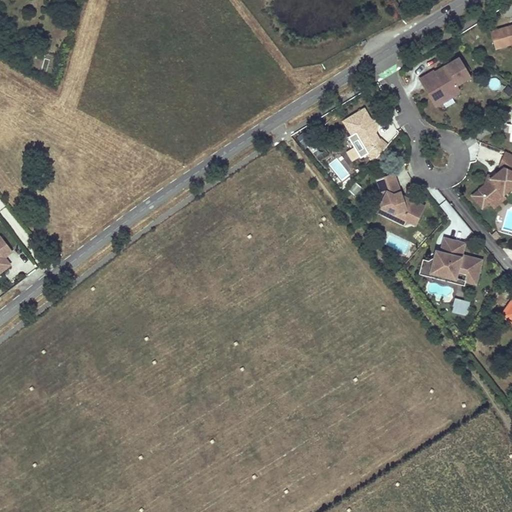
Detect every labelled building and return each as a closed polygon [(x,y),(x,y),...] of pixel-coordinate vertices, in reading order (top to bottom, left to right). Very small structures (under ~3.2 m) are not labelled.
[(511,22),(489,29),(495,47),(511,41),(511,22)] [(435,71),(421,79),(429,94),(436,90),(443,103),(461,93),(459,90),(457,86),(472,78),(460,58),(443,68),(444,70),(436,74),(435,71)] [(443,103),(436,90),(429,94),(428,94),(436,107),(443,103)] [(366,106),(343,118),(361,155),(366,152),(374,158),(388,143),(380,137),(376,129),(379,124),(378,119),(373,119),(366,106)] [(500,165),(473,191),(484,205),(491,199),(497,206),(511,192),(511,151),(507,149),(500,165)] [(393,171),(376,177),(383,192),(376,208),(414,224),(424,202),(400,190),(393,171)] [(353,196),(361,189),(356,183),(348,190),(353,196)] [(421,257),(418,270),(476,284),(483,256),(462,251),(465,238),(443,233),(439,249),(431,247),(429,259),(421,257)] [(0,272),(0,273),(10,265),(5,258),(13,251),(1,237),(0,237),(0,272)] [(467,316),(470,303),(458,300),(455,313),(467,316)] [(511,300),(502,315),(511,321),(511,300)]
